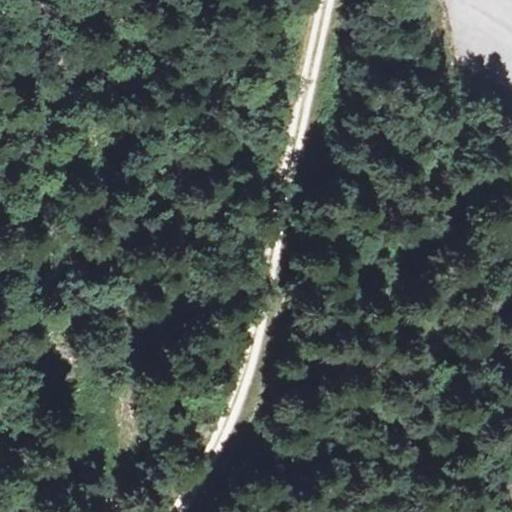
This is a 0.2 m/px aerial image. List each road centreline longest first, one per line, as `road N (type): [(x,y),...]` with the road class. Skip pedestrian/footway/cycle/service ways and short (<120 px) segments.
road 1 (track): [(175,511),(237,390),(325,0)]
road 2 (track): [(130,511),(147,372),(86,185),(96,93),(125,0)]
